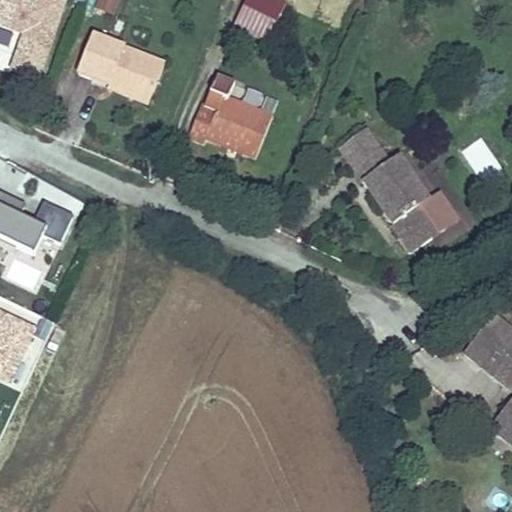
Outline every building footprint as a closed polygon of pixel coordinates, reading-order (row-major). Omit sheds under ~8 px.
[(67,5),(52,0),(0,0),(0,34),(16,39),(9,76),(38,87),(67,5)] [(114,19),(119,0),(96,0),(92,13),(114,19)] [(247,0),(244,10),(258,14),(263,0),(247,0)] [(275,23),(285,0),(265,0),(258,14),(275,23)] [(147,93),(160,62),(90,35),(74,75),(109,89),(111,81),(147,93)] [(231,84),(214,76),(202,106),(198,106),(187,135),(206,143),(209,137),(260,155),(274,118),(226,97),(231,84)] [(147,93),(111,81),(109,89),(106,97),(141,109),(147,93)] [(378,153),(351,171),(391,230),(428,204),(400,163),(389,169),(378,153)] [(29,207),(0,194),(0,244),(31,259),(41,243),(57,251),(73,217),(45,203),(33,228),(23,221),(29,207)] [(35,331),(0,314),(0,383),(11,389),(35,331)] [(509,360),(511,357),(511,337),(500,352),(509,360)] [(511,401),(501,415),(511,425),(511,401)]
